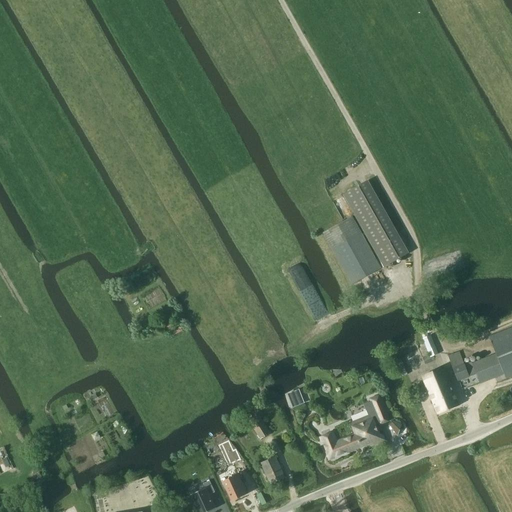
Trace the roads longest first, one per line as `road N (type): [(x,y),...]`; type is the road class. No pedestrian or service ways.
road 1 (track): [(431,330),(413,237),(280,0)]
road 2 (tertiary): [(281,511),(511,418)]
road 3 (track): [(76,493),(0,358)]
